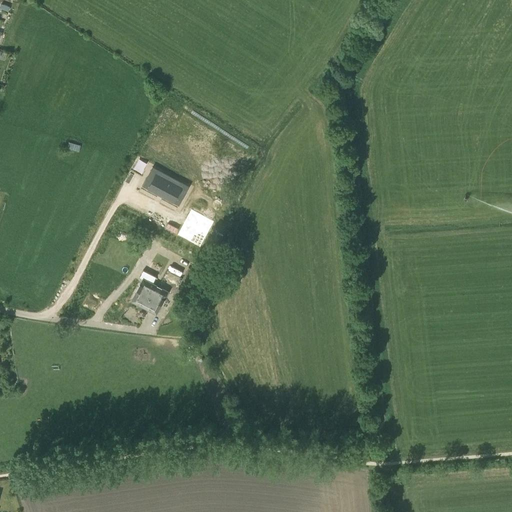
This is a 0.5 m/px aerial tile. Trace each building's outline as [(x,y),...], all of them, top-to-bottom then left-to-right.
[(10,6),(1,3),(0,7),(0,8),(8,11),(10,6)] [(80,151),(81,145),(69,141),(67,147),(80,151)] [(141,188),(178,207),(182,200),(177,197),(181,189),(154,174),(150,183),(145,180),(141,188)] [(190,212),(177,237),(200,249),(213,224),(190,212)] [(182,278),(192,283),(198,272),(188,267),(182,278)] [(155,293),(159,286),(153,283),(156,277),(143,270),(139,277),(142,278),(136,291),(145,295),(145,296),(151,299),(154,293),(155,293)] [(191,286),(192,283),(182,278),(173,296),(183,301),(185,296),(188,298),(194,288),(191,286)] [(145,295),(136,291),(131,301),(156,314),(168,291),(159,286),(155,293),(154,293),(151,299),(145,296),(145,295)] [(203,343),(199,336),(203,333),(196,323),(187,328),(193,339),(194,338),(199,346),(203,343)]
